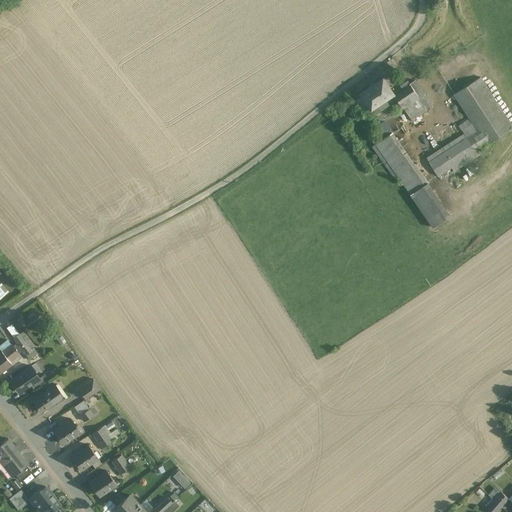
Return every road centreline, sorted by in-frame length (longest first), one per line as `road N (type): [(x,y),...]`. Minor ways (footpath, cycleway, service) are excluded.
road 1 (residential): [(419,0),(419,28),(235,176),(99,248),(0,315)]
road 2 (residential): [(0,402),(84,511)]
